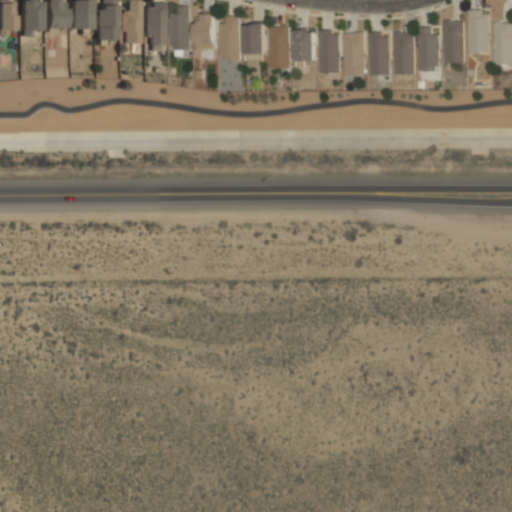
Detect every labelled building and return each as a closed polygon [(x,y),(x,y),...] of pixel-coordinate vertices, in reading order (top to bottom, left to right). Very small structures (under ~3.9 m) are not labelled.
[(0,0),(0,34),(12,35),(12,0),(0,0)] [(40,0),(19,0),(19,35),(32,36),(32,29),(40,30),(40,0)] [(57,0),(44,0),(45,28),(65,27),(65,1),(58,1),(57,0)] [(69,0),(70,29),(90,28),(89,0),(69,0)] [(94,8),(95,39),(115,39),(114,0),(100,0),(101,8),(94,8)] [(140,42),(140,0),(126,0),(127,10),(120,10),(120,31),(123,31),(123,42),(140,42)] [(144,3),(145,36),(148,36),(149,50),(159,50),(159,44),(165,44),(164,3),(144,3)] [(170,50),(190,49),(189,5),(177,5),(177,13),(169,13),(170,50)] [(468,11),(469,52),(489,52),(488,10),(468,11)] [(214,48),(215,13),(202,13),(202,21),(195,21),(194,48),(214,48)] [(220,60),(240,59),(240,16),(226,16),(226,23),(219,23),(220,60)] [(464,62),(464,20),(443,20),(444,62),(464,62)] [(511,21),(493,22),(494,64),(511,63),(511,21)] [(244,22),(244,53),(264,54),(265,22),(244,22)] [(290,67),(289,25),(268,25),(269,68),(290,67)] [(294,61),(315,60),(315,27),(293,27),(294,61)] [(432,27),(419,27),(418,70),(439,70),(439,33),(432,33),(432,27)] [(340,72),(339,30),(318,30),(319,72),(340,72)] [(344,32),(344,74),(365,73),(364,31),(344,32)] [(368,33),(369,74),(389,74),(388,32),(368,33)] [(414,32),(393,32),(394,74),(414,73),(414,32)]
